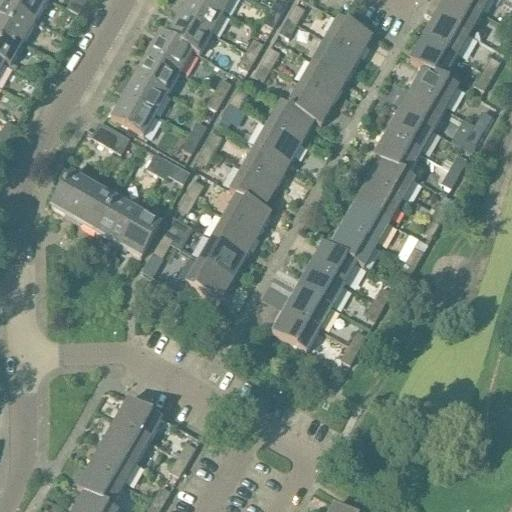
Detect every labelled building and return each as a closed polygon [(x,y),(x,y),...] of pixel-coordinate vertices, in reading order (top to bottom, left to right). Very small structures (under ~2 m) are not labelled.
[(4,0),(2,6),(41,28),(42,27),(37,24),(49,4),(42,0),(4,0)] [(225,17),(196,0),(190,0),(179,20),(212,39),(225,17)] [(234,0),(196,0),(225,17),(234,0)] [(482,18),(450,0),(446,0),(435,20),(470,40),(482,18)] [(450,0),(482,18),(492,0),(450,0)] [(270,14),(280,20),(287,7),(277,1),(270,14)] [(0,33),(24,47),(34,28),(40,31),(41,28),(2,6),(0,8),(0,33)] [(287,23),(296,29),(304,15),(295,9),(287,23)] [(280,20),(270,14),(262,28),(272,34),(280,20)] [(179,20),(167,41),(193,56),(193,57),(200,61),(212,39),(179,20)] [(470,40),(435,20),(422,42),(457,62),(470,40)] [(372,42),(337,22),(324,44),(359,64),(372,42)] [(278,38),(288,44),(296,29),(287,23),(278,38)] [(511,45),(511,34),(507,32),(499,47),(508,53),(511,45)] [(24,47),(0,33),(0,63),(16,73),(17,71),(12,68),(24,47)] [(147,59),(181,78),(193,57),(193,56),(167,41),(160,37),(147,59)] [(457,62),(422,42),(409,65),(423,73),(423,72),(444,84),(457,62)] [(245,58),(255,63),(262,50),(253,44),(245,58)] [(359,64),(324,44),(311,66),(346,86),(359,64)] [(262,67),(271,72),(279,58),(270,53),(262,67)] [(237,71),(247,76),(255,63),(245,58),(237,71)] [(181,78),(147,59),(135,80),(168,99),(181,78)] [(482,76),(492,81),(500,68),(490,62),(482,76)] [(16,73),(0,63),(0,76),(4,69),(15,75),(16,73)] [(346,86),(311,66),(299,88),(334,108),(346,86)] [(253,82),(263,87),(271,72),(262,67),(253,82)] [(411,94),(446,114),(459,92),(444,84),(423,72),(423,73),(411,94)] [(492,81),(482,76),(474,91),(483,96),(492,81)] [(168,99),(135,80),(123,101),(156,120),(168,99)] [(213,97),(223,103),(231,90),(221,84),(213,97)] [(334,108),(299,88),(286,110),(314,127),(314,128),(320,132),(334,108)] [(229,108),(239,113),(247,99),(237,93),(229,108)] [(446,114),(411,94),(398,116),(433,136),(446,114)] [(223,103),(213,97),(206,111),(215,116),(223,103)] [(156,120),(123,101),(110,124),(143,143),(156,120)] [(266,129),(301,149),(313,128),(314,128),(314,127),(286,110),(279,106),(266,129)] [(221,122),(230,128),(239,113),(229,108),(221,122)] [(386,138),(420,158),(433,136),(398,116),(386,138)] [(474,130),(483,136),(491,122),(482,116),(474,130)] [(6,126),(2,132),(13,139),(17,133),(14,131),(6,126)] [(99,127),(90,143),(114,156),(123,141),(99,127)] [(189,139),(199,145),(206,133),(196,127),(189,139)] [(301,149),(266,129),(253,151),(289,171),(301,149)] [(465,145),(475,151),(483,136),(474,130),(465,145)] [(204,152),(213,157),(222,142),(212,137),(204,152)] [(420,158),(386,138),(373,161),(379,165),(379,164),(407,180),(408,179),(420,158)] [(199,145),(189,139),(181,153),(191,159),(199,145)] [(123,141),(114,156),(120,160),(129,144),(123,141)] [(289,171),(253,151),(241,173),(276,193),(289,171)] [(213,157),(204,152),(196,166),(205,172),(213,157)] [(155,158),(145,174),(157,181),(166,165),(159,161),(155,158)] [(449,174),(458,179),(466,165),(457,160),(449,174)] [(367,187),(402,207),(415,184),(408,180),(408,179),(407,180),(379,164),(379,165),(367,187)] [(166,165),(157,181),(165,185),(174,170),(166,165)] [(276,193),(241,173),(228,195),(229,195),(228,196),(235,200),(235,199),(264,215),(276,193)] [(458,179),(449,174),(440,189),(450,194),(458,179)] [(74,225),(94,189),(71,176),(51,212),(74,225)] [(185,200),(195,206),(203,191),(194,185),(185,200)] [(402,207),(367,187),(355,209),(389,228),(402,207)] [(96,238),(116,202),(94,189),(74,225),(96,238)] [(229,195),(228,195),(228,196),(235,200),(222,221),(257,241),(270,218),(264,215),(235,199),(235,200),(228,196),(229,195)] [(177,214),(187,220),(195,206),(185,200),(177,214)] [(118,250),(138,215),(116,202),(96,238),(118,250)] [(430,222),(439,228),(448,214),(438,208),(430,222)] [(389,228),(355,209),(342,230),(377,250),(389,228)] [(138,215),(118,250),(140,263),(161,227),(138,215)] [(257,241),(222,221),(210,243),(245,263),(257,241)] [(439,228),(430,222),(421,237),(431,243),(439,228)] [(160,244),(170,249),(178,235),(169,229),(160,244)] [(342,230),(329,252),(329,253),(357,269),(364,273),(377,250),(342,230)] [(245,263),(210,243),(197,265),(232,285),(245,263)] [(152,258),(162,264),(170,249),(160,244),(152,258)] [(309,271),(344,291),(357,269),(329,253),(329,252),(323,248),(309,271)] [(405,267),(415,272),(423,258),(414,252),(405,267)] [(184,288),(219,308),(232,285),(197,265),(184,288)] [(415,272),(405,267),(397,282),(406,287),(415,272)] [(344,291),(309,271),(297,293),(332,313),(344,291)] [(332,313),(297,293),(284,315),(319,335),(332,313)] [(373,307),(382,312),(390,298),(381,293),(373,307)] [(382,312),(373,307),(364,322),(374,327),(382,312)] [(271,337),(306,357),(319,335),(284,315),(271,337)] [(348,351),(357,356),(365,342),(356,336),(348,351)] [(339,365),(349,371),(357,356),(348,351),(339,365)] [(114,428),(149,448),(162,424),(127,404),(114,428)] [(149,448),(114,428),(101,450),(136,470),(149,448)] [(176,464),(186,469),(195,454),(185,448),(176,464)] [(136,470),(101,450),(89,472),(124,492),(136,470)] [(186,469),(176,464),(169,477),(178,483),(186,469)] [(111,511),(124,492),(89,472),(76,493),(83,497),(83,498),(107,511),(111,511)] [(151,508),(158,511),(161,511),(170,497),(160,492),(151,508)] [(107,511),(83,498),(75,511),(107,511)]
